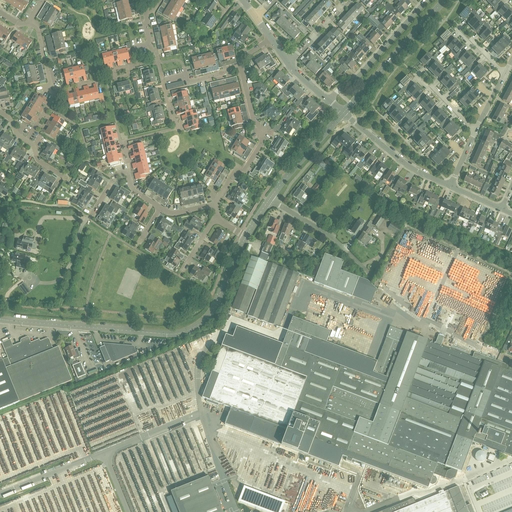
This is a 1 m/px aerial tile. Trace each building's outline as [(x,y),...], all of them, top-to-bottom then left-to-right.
[(14,0),(11,5),(16,8),(21,0),(14,0)] [(21,0),(16,8),(22,12),(23,9),(25,10),(28,3),(27,3),(23,0),(21,0)] [(210,12),(217,3),(212,0),(206,9),(210,12)] [(292,6),(285,0),(284,0),(281,4),(288,10),(292,6)] [(326,0),(324,0),(321,4),(328,10),(332,5),(326,0)] [(406,9),(396,0),(394,3),(397,6),(395,9),(401,14),(406,9)] [(395,0),(396,0),(406,9),(410,4),(406,0),(402,0),(402,1),(400,0),(395,0)] [(500,0),(494,0),(490,4),(494,8),(493,9),(495,12),(500,7),(498,5),(501,1),(500,0)] [(181,8),(171,1),(169,6),(179,12),(181,8)] [(48,12),(57,18),(58,19),(59,18),(61,14),(59,13),(60,13),(53,8),(54,6),(51,4),(51,5),(46,2),(44,5),(45,6),(50,10),(48,12)] [(392,11),(386,5),(383,2),(381,5),(382,5),(381,7),(383,9),(384,8),(390,13),(392,11)] [(328,10),(321,4),(317,8),(324,14),(328,10)] [(353,8),(360,14),(364,10),(357,4),(353,8)] [(500,7),(495,12),(497,14),(498,13),(502,17),(510,9),(506,5),(502,9),(500,7)] [(179,12),(169,6),(166,10),(176,17),(179,12)] [(48,12),(42,8),(41,10),(47,14),(45,17),(54,22),(57,18),(48,12)] [(324,14),(317,8),(313,12),(319,19),(324,14)] [(353,8),(349,12),(356,19),(360,14),(353,8)] [(471,17),(476,12),(474,10),(471,12),(467,8),(460,15),(464,20),(469,15),(471,17)] [(285,14),(287,12),(286,10),(284,12),(280,9),(272,18),(277,22),(282,17),(285,14)] [(511,14),(511,11),(510,9),(502,17),(506,21),(505,22),(507,24),(511,19),(510,17),(511,14)] [(176,17),(166,10),(163,15),(173,21),(176,17)] [(313,12),(309,17),(315,23),(319,19),(313,12)] [(349,12),(345,17),(352,23),(356,19),(349,12)] [(476,12),(471,17),(473,19),(468,24),(472,28),(480,21),(476,17),(478,15),(476,12)] [(45,17),(39,13),(38,15),(44,19),(42,22),(51,27),(54,22),(45,17)] [(234,27),(240,17),(234,13),(229,19),(227,18),(217,33),(219,34),(227,22),(234,27)] [(211,29),(217,20),(208,14),(202,23),(211,29)] [(383,17),(392,24),(397,19),(390,14),(388,16),(386,14),(383,17)] [(372,21),(378,26),(380,24),(374,18),(371,15),(369,18),(372,21)] [(392,24),(383,17),(382,15),(380,17),(381,19),(381,20),(383,21),(381,24),(387,30),(392,24)] [(282,17),(277,22),(276,23),(281,28),(287,21),(282,17)] [(311,27),(315,23),(309,17),(305,21),(304,20),(301,23),(306,28),(309,25),(311,27)] [(352,23),(345,17),(341,21),(347,27),(352,23)] [(378,26),(372,21),(369,18),(367,20),(376,29),(378,26)] [(291,25),(287,21),(281,28),(285,32),(291,25)] [(347,27),(341,21),(337,25),(343,32),(347,27)] [(482,23),(480,21),(472,28),(476,32),(481,28),(483,30),(488,25),(484,21),(482,23)] [(158,34),(173,30),(172,25),(167,26),(167,23),(162,24),(162,27),(160,28),(161,31),(157,32),(158,34)] [(298,26),(297,28),(299,30),(304,34),(307,31),(305,28),(302,26),(301,25),(300,24),(298,26)] [(246,36),(250,30),(244,26),(242,25),(238,30),(233,37),(243,44),(248,38),(246,36)] [(291,25),(285,32),(289,36),(295,29),(291,25)] [(488,25),(483,30),(485,32),(480,37),(484,41),(492,34),(488,29),(490,27),(488,25)] [(334,28),(330,33),(337,39),(341,34),(334,28)] [(6,29),(1,38),(4,40),(3,42),(2,41),(1,44),(3,45),(11,32),(6,29)] [(300,34),(295,29),(289,36),(294,40),(300,34)] [(372,34),(378,40),(383,35),(376,29),(372,34)] [(445,46),(450,41),(448,39),(451,35),(447,31),(440,38),(444,42),(442,44),(445,46)] [(13,50),(17,44),(22,35),(17,32),(11,40),(15,43),(14,44),(13,44),(12,46),(11,49),(13,50)] [(53,40),(63,38),(62,32),(52,35),(53,38),(46,40),(46,42),(53,40)] [(337,39),(330,33),(326,37),(332,43),(337,39)] [(378,40),(372,34),(367,39),(373,45),(378,40)] [(27,38),(22,35),(17,44),(20,46),(19,48),(18,47),(17,49),(19,51),(22,47),(27,38)] [(174,36),(162,38),(163,41),(160,42),(160,44),(175,41),(174,36)] [(332,43),(326,37),(322,41),(328,48),(332,43)] [(500,41),(506,48),(511,44),(504,37),(500,41)] [(27,38),(22,47),(25,49),(24,51),(23,50),(22,52),(24,54),(32,41),(27,38)] [(53,40),(54,43),(47,45),(48,47),(55,46),(64,43),(63,38),(53,40)] [(364,41),(362,39),(359,42),(361,43),(359,46),(357,44),(356,45),(355,43),(353,45),(354,46),(364,55),(369,50),(366,47),(368,45),(365,41),(364,41)] [(452,43),(450,41),(445,46),(447,48),(448,47),(452,51),(459,44),(455,40),(452,43)] [(176,46),(175,41),(160,44),(161,46),(164,46),(165,49),(163,49),(164,52),(171,51),(170,48),(176,46)] [(322,41),(318,46),(324,52),(328,48),(322,41)] [(500,41),(496,45),(503,52),(506,48),(500,41)] [(55,46),(55,49),(48,50),(49,53),(60,50),(61,53),(66,52),(64,43),(55,46)] [(463,48),(459,44),(452,51),(456,55),(455,56),(457,58),(462,54),(460,51),(463,48)] [(503,52),(496,45),(492,49),(499,55),(503,52)] [(232,46),(227,47),(230,59),(235,57),(232,46)] [(326,53),(324,52),(318,46),(313,50),(320,56),(322,54),(324,55),(326,53)] [(364,55),(354,46),(352,48),(353,48),(353,49),(356,52),(353,55),(351,53),(349,55),(355,61),(357,58),(359,60),(364,55)] [(230,59),(227,47),(222,49),(225,60),(230,59)] [(127,49),(122,50),(124,61),(127,60),(128,64),(130,63),(130,61),(132,60),(131,56),(129,56),(128,53),(129,53),(128,48),(127,49)] [(225,60),(222,49),(216,50),(219,62),(225,60)] [(117,51),(112,52),(114,63),(117,62),(118,66),(120,66),(117,51)] [(464,56),(462,54),(457,58),(459,61),(460,59),(464,63),(472,56),(468,52),(464,56)] [(110,68),(107,53),(102,55),(104,65),(107,65),(108,69),(110,68)] [(207,54),(212,72),(214,72),(213,67),(212,65),(216,64),(213,53),(207,54)] [(315,58),(317,56),(315,54),(314,56),(310,53),(302,62),(307,66),(312,61),(315,58)] [(207,54),(202,56),(205,67),(208,66),(209,68),(210,73),(212,72),(207,54)] [(431,63),(436,58),(434,56),(432,58),(428,54),(421,61),(425,65),(429,61),(431,63)] [(260,58),(265,66),(266,67),(269,66),(270,68),(276,64),(272,58),(269,60),(266,55),(260,58)] [(205,67),(202,56),(197,57),(200,69),(200,71),(201,75),(204,74),(203,70),(202,68),(205,67)] [(475,60),(472,56),(464,63),(468,67),(467,69),(469,71),(474,66),(472,64),(475,60)] [(200,69),(197,57),(192,58),(195,70),(200,69)] [(265,66),(260,58),(255,62),(258,67),(255,69),(259,75),(265,71),(263,68),(265,66)] [(356,64),(351,60),(350,59),(347,61),(343,58),(339,63),(341,65),(346,69),(348,67),(351,70),(356,64)] [(436,58),(431,63),(434,65),(429,70),(433,74),(440,67),(436,63),(439,60),(436,58)] [(312,61),(307,66),(306,67),(311,71),(317,65),(312,61)] [(330,78),(332,75),(327,71),(331,67),(328,64),(319,74),(321,76),(319,79),(324,84),(330,78)] [(43,70),(43,69),(42,68),(36,69),(35,66),(30,67),(29,65),(25,66),(22,66),(24,74),(25,74),(26,74),(36,71),(36,72),(43,70)] [(321,69),(317,65),(311,71),(315,75),(321,69)] [(476,68),(474,66),(469,71),(471,73),(472,72),(476,76),(484,69),(480,65),(476,68)] [(78,67),(81,77),(83,77),(84,81),(87,80),(83,66),(78,67)] [(440,67),(433,74),(437,78),(441,73),(444,75),(449,71),(446,68),(444,71),(440,67)] [(77,83),(73,68),(68,69),(71,80),(73,79),(74,83),(77,83)] [(145,79),(154,77),(153,70),(146,72),(146,68),(140,69),(142,76),(144,75),(145,79)] [(450,69),(449,71),(444,75),(446,78),(441,82),(445,86),(452,79),(449,76),(453,72),(450,69)] [(488,73),(484,69),(476,76),(480,80),(488,73)] [(279,83),(285,76),(280,72),(276,77),(273,74),(268,79),(271,82),(274,79),(279,83)] [(285,76),(279,83),(283,87),(280,90),(283,93),(288,88),(285,85),(290,80),(285,76)] [(405,91),(410,86),(408,84),(411,80),(407,76),(400,83),(404,88),(402,89),(405,91)] [(145,79),(142,79),(144,87),(147,87),(146,85),(156,83),(154,77),(145,79)] [(330,78),(324,84),(329,88),(335,83),(330,78)] [(235,96),(232,85),(229,85),(228,79),(226,80),(230,97),(235,96)] [(456,83),(452,79),(445,86),(449,90),(454,86),(456,88),(461,83),(458,81),(456,83)] [(225,87),(222,87),(225,99),(230,97),(226,80),(223,80),(225,87)] [(123,83),(125,92),(131,91),(131,94),(134,93),(133,89),(130,89),(129,82),(123,83)] [(219,100),(215,82),(213,83),(214,88),(214,89),(211,90),(214,101),(219,100)] [(217,82),(215,82),(219,100),(225,99),(222,87),(219,88),(218,87),(217,82)] [(125,92),(123,83),(117,85),(117,86),(113,87),(114,92),(116,91),(116,93),(117,98),(120,97),(119,93),(125,92)] [(232,85),(235,96),(241,95),(238,83),(232,85)] [(264,93),(267,89),(262,86),(263,84),(261,83),(253,85),(254,89),(257,87),(258,88),(255,93),(256,96),(255,98),(262,102),(265,97),(264,93)] [(288,88),(283,93),(287,97),(288,97),(290,94),(293,97),(300,90),(295,85),(290,90),(288,88)] [(410,86),(405,91),(407,93),(408,92),(412,96),(419,89),(415,85),(412,88),(410,86)] [(88,86),(86,87),(89,101),(94,100),(92,89),(89,90),(88,86)] [(78,88),(76,89),(79,103),(84,102),(82,92),(79,92),(78,88)] [(150,97),(159,95),(157,89),(148,91),(148,88),(144,89),(146,98),(150,97)] [(177,99),(188,97),(186,91),(182,93),(181,89),(171,92),(173,98),(177,97),(177,99)] [(423,93),(419,89),(412,96),(416,100),(415,101),(417,103),(422,99),(420,96),(423,93)] [(458,92),(456,89),(450,95),(452,98),(456,93),(457,94),(458,92)] [(304,94),(300,90),(293,97),(296,99),(294,102),(294,103),(298,107),(303,101),(300,99),(304,94)] [(472,90),(468,94),(474,101),(478,97),(472,90)] [(74,105),(72,94),(69,95),(68,91),(66,91),(69,106),(74,105)] [(474,101),(468,94),(464,98),(470,104),(474,101)] [(32,99),(41,105),(43,103),(46,105),(47,103),(45,101),(47,98),(41,95),(39,97),(35,95),(32,99)] [(159,95),(150,97),(151,103),(147,104),(148,107),(152,106),(151,103),(160,101),(159,95)] [(511,98),(505,95),(502,100),(509,104),(511,98)] [(8,96),(7,96),(0,97),(0,103),(0,105),(6,103),(7,107),(13,105),(12,102),(9,102),(8,96)] [(188,97),(177,99),(178,102),(174,103),(174,105),(189,102),(188,97)] [(422,99),(417,103),(419,106),(420,104),(424,108),(432,101),(428,97),(424,101),(422,99)] [(391,98),(389,100),(381,107),(386,111),(390,107),(392,109),(397,104),(395,102),(391,98)] [(470,104),(464,98),(460,102),(466,108),(470,104)] [(41,105),(32,99),(29,104),(42,111),(43,109),(40,107),(41,105)] [(305,103),(303,101),(298,107),(303,111),(306,108),(308,110),(314,103),(310,99),(305,103)] [(432,101),(424,108),(428,112),(427,114),(429,116),(434,111),(432,109),(435,105),(432,101)] [(314,103),(308,110),(311,112),(309,114),(309,115),(307,117),(309,119),(308,120),(311,122),(316,117),(313,114),(319,107),(314,103)] [(29,104),(27,108),(36,114),(37,112),(41,114),(42,111),(29,104)] [(274,120),(280,113),(269,104),(263,112),(266,115),(267,113),(270,115),(269,116),(274,120)] [(397,104),(392,109),(395,111),(390,116),(394,120),(401,112),(403,110),(400,106),(397,104)] [(500,104),(497,109),(504,113),(507,107),(500,104)] [(157,105),(152,106),(148,107),(147,108),(148,111),(149,112),(150,112),(151,116),(154,116),(163,114),(162,108),(158,109),(157,105)] [(190,107),(179,109),(180,112),(176,112),(177,115),(185,113),(191,111),(190,107)] [(27,108),(24,112),(37,120),(38,118),(35,116),(36,114),(27,108)] [(242,113),(247,112),(246,108),(241,109),(241,110),(241,111),(240,111),(239,108),(227,111),(229,116),(240,113),(240,114),(242,113)] [(504,113),(497,109),(495,115),(501,118),(504,113)] [(185,113),(185,115),(181,116),(182,119),(198,115),(196,110),(191,111),(185,113)] [(401,112),(394,120),(398,124),(402,119),(405,121),(409,117),(406,113),(403,110),(401,112)] [(434,111),(429,116),(431,118),(432,117),(436,121),(444,114),(440,110),(436,113),(434,111)] [(37,120),(24,112),(21,117),(23,118),(22,120),(27,123),(28,121),(30,122),(32,120),(35,122),(37,120)] [(241,119),(240,114),(240,113),(229,116),(230,121),(241,119)] [(53,121),(62,126),(65,122),(52,114),(51,116),(54,118),(53,121)] [(164,119),(163,114),(154,116),(156,121),(151,123),(152,126),(158,125),(164,123),(163,120),(164,119)] [(444,114),(436,121),(440,125),(439,126),(441,128),(446,124),(444,121),(448,118),(444,114)] [(501,118),(495,115),(492,120),(498,124),(501,118)] [(411,116),(409,117),(405,121),(407,124),(402,128),(406,132),(413,125),(415,124),(411,120),(413,118),(411,116)] [(296,130),(301,124),(290,117),(281,132),(288,136),(293,128),(296,130)] [(241,119),(230,121),(231,127),(233,126),(234,130),(242,128),(241,124),(243,124),(243,125),(249,123),(249,120),(242,122),(241,119)] [(198,120),(187,123),(188,125),(184,126),(185,129),(190,128),(191,131),(189,131),(199,129),(198,126),(199,125),(199,124),(199,123),(199,122),(199,121),(198,121),(198,120)] [(48,121),(47,123),(59,131),(62,126),(53,121),(52,123),(48,121)] [(446,124),(441,128),(443,131),(444,130),(448,134),(456,126),(452,122),(448,126),(446,124)] [(59,131),(47,123),(45,125),(49,127),(47,129),(57,135),(59,131)] [(417,129),(413,125),(406,132),(410,136),(414,132),(417,134),(422,129),(423,128),(420,126),(417,129)] [(102,134),(112,132),(112,129),(116,129),(115,126),(100,129),(102,134)] [(456,126),(448,134),(452,138),(460,130),(456,126)] [(491,140),(498,144),(501,138),(503,137),(499,135),(493,132),(494,131),(488,128),(487,131),(486,131),(483,137),(491,140)] [(57,135),(47,129),(46,131),(43,129),(41,132),(54,140),(57,135)] [(422,129),(417,134),(419,136),(414,141),(418,145),(425,138),(421,134),(424,131),(422,129)] [(4,144),(9,137),(4,134),(3,134),(1,133),(0,134),(0,144),(1,143),(4,144)] [(343,145),(350,138),(345,134),(342,137),(339,135),(333,142),(338,146),(340,143),(343,145)] [(117,136),(103,139),(104,144),(115,142),(114,139),(118,138),(117,136)] [(236,141),(252,151),(255,146),(251,143),(249,146),(248,145),(249,142),(239,136),(236,141)] [(4,144),(2,147),(7,150),(6,150),(5,153),(5,155),(7,156),(9,151),(12,147),(13,145),(16,142),(13,140),(13,139),(9,137),(4,144)] [(437,139),(443,146),(445,144),(438,137),(437,139)] [(483,137),(481,142),(488,145),(491,140),(483,137)] [(283,153),(288,143),(280,138),(278,142),(276,140),(270,150),(274,153),(273,153),(278,156),(281,152),(283,153)] [(350,138),(343,145),(347,148),(344,151),(349,155),(350,153),(353,149),(350,147),(355,142),(350,138)] [(429,142),(425,138),(418,145),(422,149),(427,144),(429,146),(434,142),(431,139),(429,142)] [(252,151),(236,141),(233,145),(244,152),(245,149),(247,150),(245,152),(249,155),(252,151)] [(504,151),(508,144),(503,141),(498,147),(504,151)] [(488,145),(481,142),(478,148),(486,151),(488,152),(489,150),(487,149),(488,145)] [(48,144),(45,149),(53,154),(56,149),(59,151),(60,149),(53,144),(52,147),(48,144)] [(244,152),(233,145),(231,150),(235,152),(234,154),(245,161),(249,155),(245,152),(243,155),(242,154),(244,152)] [(120,146),(105,149),(106,154),(117,152),(116,149),(120,148),(120,146)] [(358,156),(364,149),(359,146),(353,154),(355,156),(356,154),(358,156)] [(13,157),(16,159),(21,151),(19,150),(20,149),(17,147),(16,148),(15,148),(12,153),(9,151),(7,156),(5,158),(10,161),(13,157)] [(144,148),(133,151),(134,153),(130,154),(130,157),(145,153),(144,148)] [(444,148),(440,151),(446,158),(450,154),(444,148)] [(478,148),(476,153),(483,156),(486,151),(478,148)] [(53,154),(45,149),(42,154),(46,156),(44,159),(51,163),(53,160),(50,158),(53,154)] [(364,149),(358,156),(355,160),(359,163),(356,166),(358,168),(365,160),(363,158),(368,153),(364,149)] [(26,155),(21,151),(16,159),(19,162),(17,165),(22,168),(25,163),(26,162),(23,160),(26,155)] [(446,158),(440,151),(436,155),(442,162),(446,158)] [(483,156),(476,153),(474,159),(481,162),(483,156)] [(442,162),(436,155),(432,159),(438,166),(442,162)] [(122,156),(107,159),(109,164),(119,162),(119,159),(123,158),(122,156)] [(367,161),(365,160),(358,168),(361,170),(363,167),(365,168),(366,167),(368,169),(369,168),(376,159),(372,156),(367,161)] [(146,158),(136,161),(136,163),(132,164),(133,167),(147,163),(146,158)] [(210,167),(220,173),(223,168),(220,167),(222,164),(215,159),(210,167)] [(271,170),(274,164),(265,159),(262,164),(260,163),(257,168),(256,167),(252,174),(250,172),(248,175),(253,178),(254,175),(257,177),(259,173),(266,177),(268,175),(269,175),(272,170),(271,170)] [(481,162),(474,159),(471,164),(478,167),(481,162)] [(28,177),(29,175),(34,167),(28,164),(28,165),(25,163),(22,168),(18,174),(16,178),(20,180),(22,177),(23,178),(25,176),(28,177)] [(387,168),(381,164),(378,168),(375,165),(370,171),(374,173),(373,174),(375,176),(379,172),(382,174),(387,168)] [(503,166),(500,171),(507,175),(510,169),(503,166)] [(34,167),(29,175),(32,177),(30,180),(32,181),(29,186),(33,188),(35,184),(39,178),(36,176),(39,171),(34,167)] [(220,173),(210,167),(207,171),(218,178),(220,173)] [(148,168),(138,171),(138,173),(134,174),(136,180),(146,178),(145,175),(150,173),(148,168)] [(103,176),(99,173),(93,169),(89,175),(88,178),(100,185),(103,180),(101,179),(103,176)] [(487,174),(485,173),(478,169),(477,172),(484,175),(484,177),(485,179),(487,174)] [(500,171),(498,170),(496,173),(499,174),(498,177),(505,180),(507,175),(500,171)] [(218,178),(207,171),(205,176),(215,182),(218,178)] [(306,175),(304,178),(302,180),(308,183),(311,178),(313,175),(309,171),(306,175)] [(389,183),(395,175),(390,171),(386,177),(385,176),(383,179),(384,179),(382,182),(385,184),(387,181),(389,183)] [(39,178),(35,184),(43,189),(50,178),(45,174),(41,179),(39,178)] [(469,184),(472,177),(467,175),(464,182),(469,184)] [(475,178),(472,177),(469,184),(475,186),(478,179),(478,180),(480,176),(476,175),(475,178)] [(498,177),(495,183),(502,186),(505,180),(498,177)] [(56,181),(50,178),(43,189),(51,194),(55,188),(52,186),(56,181)] [(78,184),(82,186),(83,186),(88,190),(89,190),(91,187),(96,191),(100,185),(88,178),(86,181),(87,182),(86,183),(81,180),(78,184)] [(402,196),(407,188),(404,186),(406,182),(400,178),(395,186),(400,189),(398,193),(402,196)] [(153,192),(159,181),(154,179),(148,189),(153,192)] [(161,179),(159,181),(153,192),(157,194),(164,184),(165,182),(161,179)] [(481,181),(478,180),(478,179),(475,186),(481,189),(484,181),(482,180),(481,181)] [(238,186),(245,190),(247,188),(244,186),(245,185),(241,182),(238,186)] [(495,183),(493,188),(500,191),(502,186),(495,183)] [(164,184),(157,194),(162,197),(168,187),(164,184)] [(298,200),(303,193),(307,187),(302,184),(298,190),(293,196),(298,200)] [(316,193),(321,187),(316,184),(312,189),(316,193)] [(496,196),(497,197),(500,191),(493,188),(485,184),(482,190),(486,191),(487,188),(492,190),(490,193),(494,195),(496,196)] [(1,186),(0,185),(0,192),(2,193),(6,196),(9,191),(1,186)] [(88,190),(83,186),(82,186),(77,195),(79,196),(89,202),(92,197),(86,193),(88,190)] [(416,204),(420,196),(420,197),(416,195),(419,189),(411,186),(409,192),(414,195),(412,198),(414,199),(413,202),(416,204)] [(168,187),(162,197),(165,199),(161,205),(165,207),(169,201),(167,199),(173,190),(168,187)] [(113,193),(121,198),(123,195),(126,197),(128,195),(129,196),(131,193),(124,188),(122,191),(116,188),(113,193)] [(235,204),(241,207),(244,203),(239,200),(243,193),(235,188),(230,197),(233,198),(231,201),(235,204)] [(420,196),(416,204),(423,207),(425,202),(428,203),(432,195),(430,194),(430,193),(428,192),(427,192),(427,193),(426,192),(425,194),(422,193),(420,196)] [(121,198),(113,193),(110,199),(113,201),(111,204),(120,210),(122,207),(118,204),(121,198)] [(303,193),(298,200),(297,201),(301,204),(302,203),(304,204),(309,197),(303,193)] [(434,196),(432,195),(428,203),(432,205),(431,207),(432,210),(433,211),(432,214),(434,215),(435,212),(436,210),(438,206),(435,204),(438,197),(437,197),(438,197),(437,196),(435,195),(434,195),(434,196)] [(89,202),(79,196),(77,199),(75,197),(71,203),(77,207),(79,203),(86,207),(89,202)] [(446,213),(450,203),(444,200),(440,207),(444,209),(443,212),(446,213)] [(450,203),(446,213),(448,215),(450,212),(453,213),(456,214),(458,210),(455,209),(457,206),(450,203)] [(120,210),(111,204),(109,207),(106,205),(103,211),(111,216),(114,210),(119,213),(121,212),(123,213),(124,212),(125,213),(125,212),(120,210)] [(144,214),(147,208),(140,204),(134,213),(139,216),(137,220),(142,223),(147,216),(144,214)] [(241,207),(235,204),(233,206),(232,205),(227,214),(234,219),(235,218),(241,207)] [(464,220),(468,211),(463,208),(459,217),(455,215),(452,222),(456,223),(459,217),(464,220)] [(113,217),(111,216),(103,211),(99,216),(105,219),(103,222),(102,222),(109,226),(111,223),(110,222),(113,217)] [(467,223),(469,224),(468,228),(470,229),(474,221),(477,216),(474,215),(474,214),(474,212),(472,211),(471,212),(468,211),(464,220),(468,222),(467,223)] [(385,217),(380,214),(373,225),(378,228),(385,217)] [(482,228),(486,219),(481,216),(479,219),(476,218),(472,227),(475,228),(476,225),(481,228),(482,228)] [(169,232),(174,225),(163,218),(156,229),(162,233),(165,229),(169,232)] [(198,231),(202,225),(193,219),(190,223),(187,221),(184,226),(190,230),(192,227),(198,231)] [(276,234),(279,228),(276,227),(278,221),(272,219),(269,227),(271,228),(270,229),(270,230),(270,231),(276,234)] [(351,233),(352,233),(354,234),(356,230),(357,231),(358,228),(360,225),(361,226),(364,221),(360,219),(358,222),(354,220),(350,226),(350,225),(348,228),(348,229),(348,230),(348,231),(351,233)] [(484,229),(490,231),(494,222),(489,220),(487,223),(485,221),(486,219),(482,228),(481,228),(480,230),(483,231),(484,229)] [(136,229),(138,226),(132,222),(130,225),(130,226),(129,228),(127,227),(122,234),(132,240),(136,232),(134,231),(136,229)] [(392,222),(388,228),(397,234),(401,228),(392,222)] [(494,222),(490,231),(495,234),(494,236),(497,237),(500,230),(501,229),(498,227),(499,225),(494,222)] [(282,233),(279,240),(278,242),(282,243),(285,235),(288,236),(292,227),(285,224),(281,233),(282,233)] [(363,244),(368,237),(366,236),(367,234),(368,234),(371,230),(366,226),(363,231),(362,233),(357,240),(363,244)] [(501,229),(500,230),(497,237),(501,239),(502,236),(508,239),(511,230),(505,228),(504,230),(501,229)] [(222,243),(227,235),(219,230),(215,236),(214,235),(210,241),(217,245),(219,242),(222,243)] [(185,232),(182,237),(178,243),(177,243),(174,248),(179,251),(181,248),(186,251),(192,241),(188,239),(190,235),(185,232)] [(266,243),(274,246),(277,239),(269,236),(266,243)] [(306,244),(308,246),(312,248),(314,244),(315,245),(317,241),(309,236),(308,237),(306,236),(302,242),(299,240),(296,246),(302,250),(306,244)] [(34,239),(23,237),(22,241),(18,240),(16,249),(27,252),(28,247),(35,249),(36,244),(33,243),(34,239)] [(145,248),(146,249),(145,250),(150,253),(151,252),(152,253),(155,249),(157,250),(162,243),(155,239),(153,242),(150,241),(149,242),(148,244),(145,248)] [(273,246),(266,243),(262,252),(269,255),(273,246)] [(216,258),(219,252),(213,248),(211,251),(206,248),(200,257),(208,262),(212,256),(216,258)] [(180,253),(178,252),(172,249),(167,257),(165,261),(168,262),(166,265),(173,270),(173,269),(171,268),(173,266),(176,267),(177,268),(180,264),(178,263),(180,260),(175,256),(177,252),(180,254),(180,253)] [(26,255),(15,252),(13,262),(17,263),(15,270),(26,272),(28,261),(29,261),(30,261),(30,258),(30,257),(26,256),(26,255)] [(359,278),(340,271),(344,261),(325,254),(314,282),(352,297),(359,278)] [(279,327),(299,274),(268,262),(252,257),(241,284),(257,290),(247,315),(279,327)] [(203,281),(206,276),(208,277),(211,272),(204,268),(202,271),(195,266),(190,274),(200,280),(201,280),(203,281)] [(368,281),(359,278),(352,297),(370,304),(376,290),(368,281)] [(252,289),(244,286),(234,309),(243,313),(252,289)] [(376,302),(381,307),(385,302),(381,298),(376,302)] [(457,471),(461,472),(472,442),(511,456),(511,366),(474,353),(472,358),(441,346),(444,337),(438,335),(435,344),(390,326),(386,337),(377,361),(326,342),(330,331),(293,317),(282,344),(236,327),(233,338),(225,335),(211,372),(202,398),(207,399),(206,402),(218,406),(218,404),(232,409),(232,410),(230,409),(225,425),(281,446),(282,443),(284,444),(287,446),(286,447),(338,467),(342,456),(347,458),(345,461),(351,463),(352,460),(428,488),(430,483),(432,484),(435,483),(436,480),(435,477),(432,476),(433,473),(450,479),(455,477),(457,471)] [(2,360),(19,402),(72,381),(58,347),(53,349),(49,339),(47,338),(32,344),(29,338),(27,337),(21,339),(20,341),(21,343),(13,346),(10,339),(2,343),(8,358),(2,360)] [(136,353),(133,347),(104,343),(105,346),(100,348),(106,362),(110,360),(111,361),(114,363),(136,353)] [(74,359),(80,357),(78,351),(75,352),(72,346),(66,349),(69,358),(73,357),(74,359)] [(0,409),(19,402),(2,360),(0,360),(0,409)] [(83,380),(82,377),(86,375),(80,363),(73,366),(78,378),(79,381),(83,380)] [(496,456),(489,454),(487,460),(493,462),(496,456)] [(312,461),(304,485),(309,487),(311,483),(315,484),(317,479),(316,479),(321,463),(312,461)] [(222,511),(208,476),(171,491),(179,511),(222,511)] [(473,511),(471,504),(466,506),(458,486),(444,492),(443,490),(438,492),(439,494),(416,504),(414,498),(379,511),(473,511)]
